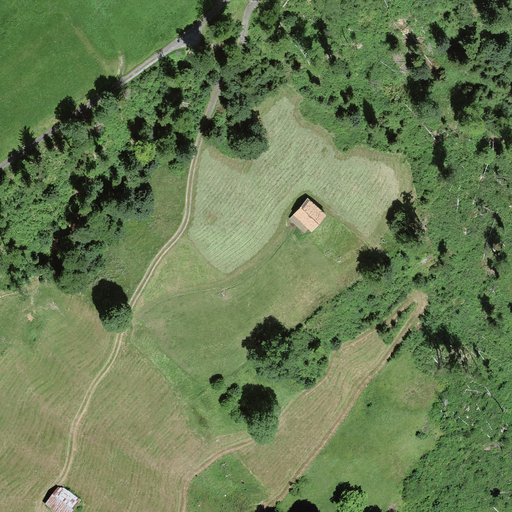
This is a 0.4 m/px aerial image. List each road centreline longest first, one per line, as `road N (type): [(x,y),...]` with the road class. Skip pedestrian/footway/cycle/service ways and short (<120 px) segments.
road 1 (track): [(267,511),(420,309),(416,296),(338,346),(323,378),(279,423),(184,479),(180,511)]
road 2 (track): [(41,511),(67,469),(86,396),(130,306),(185,222),(193,159),(260,0)]
road 3 (track): [(225,0),(0,165)]
